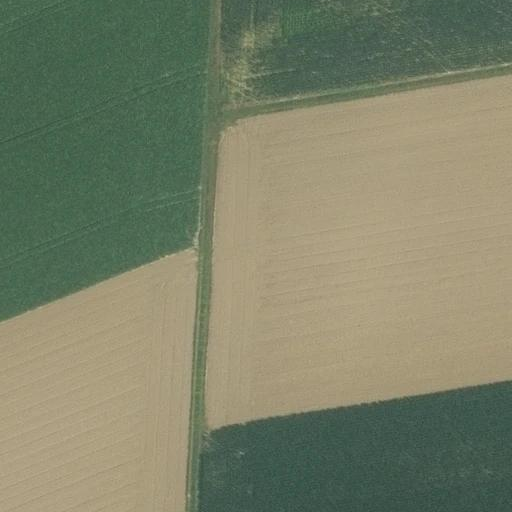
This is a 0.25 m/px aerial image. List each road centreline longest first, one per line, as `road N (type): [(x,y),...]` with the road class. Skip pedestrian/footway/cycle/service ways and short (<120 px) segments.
road 1 (track): [(191,511),(214,0)]
road 2 (track): [(209,115),(511,67)]
